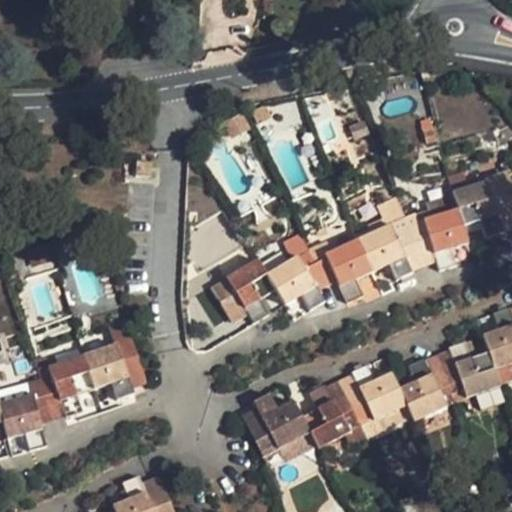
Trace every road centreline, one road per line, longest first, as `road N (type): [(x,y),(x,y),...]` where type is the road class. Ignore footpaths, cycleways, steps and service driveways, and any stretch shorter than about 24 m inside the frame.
road 1 (residential): [(511,293),(218,402),(186,445)]
road 2 (residential): [(177,389),(212,356),(511,257)]
road 3 (residential): [(177,389),(166,323),(175,85)]
road 4 (residential): [(175,85),(286,68),(434,28)]
road 5 (residential): [(177,389),(49,452),(0,461)]
road 6 (residential): [(0,108),(175,85)]
road 7 (residential): [(33,511),(186,445)]
